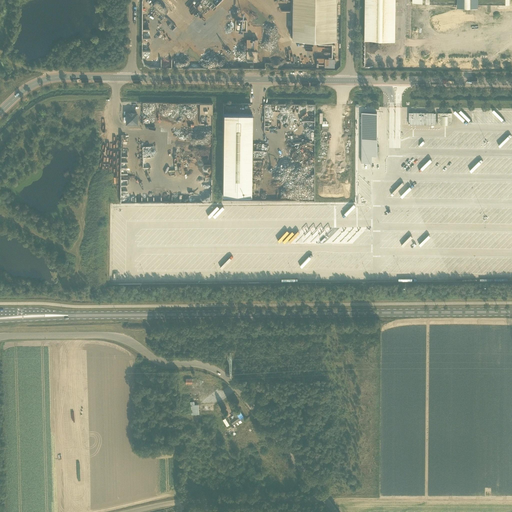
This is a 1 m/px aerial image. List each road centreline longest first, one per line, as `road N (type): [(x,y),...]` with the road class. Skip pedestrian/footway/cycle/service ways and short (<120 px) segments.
road 1 (secondary): [(106,315),(511,312)]
road 2 (tertiary): [(324,499),(226,377),(165,366),(111,338),(0,337)]
road 3 (unclassified): [(131,78),(349,80)]
road 4 (unclassified): [(132,511),(201,499),(324,499)]
road 5 (track): [(511,499),(324,499)]
road 6 (unclassified): [(349,80),(511,82)]
road 7 (unclassified): [(0,112),(39,81),(131,78)]
